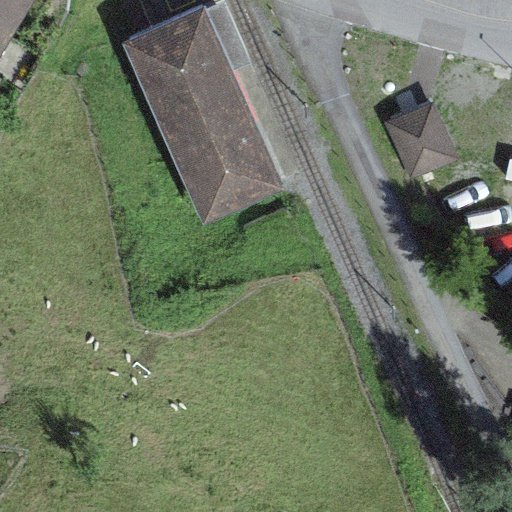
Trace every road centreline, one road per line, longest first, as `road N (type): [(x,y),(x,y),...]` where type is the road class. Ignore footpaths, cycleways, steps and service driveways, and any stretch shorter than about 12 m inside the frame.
road 1 (residential): [(297,0),(414,282),(511,356)]
road 2 (residential): [(511,37),(369,0)]
